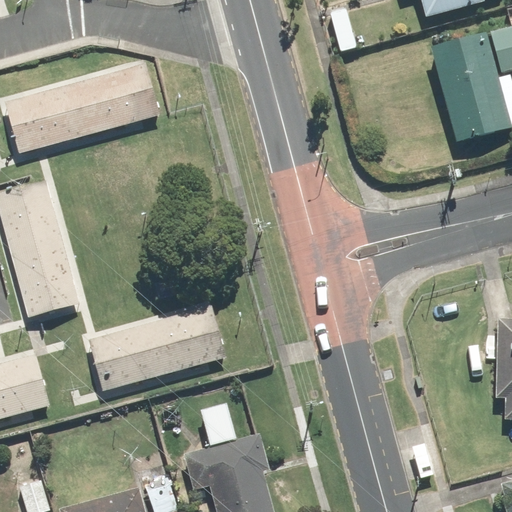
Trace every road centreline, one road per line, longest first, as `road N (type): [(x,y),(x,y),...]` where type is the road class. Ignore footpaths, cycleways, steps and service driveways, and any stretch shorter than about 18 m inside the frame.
road 1 (tertiary): [(323,248),(250,0)]
road 2 (tertiary): [(391,511),(330,275)]
road 3 (residential): [(475,221),(417,252),(330,275)]
road 4 (residential): [(323,248),(400,227),(475,221)]
